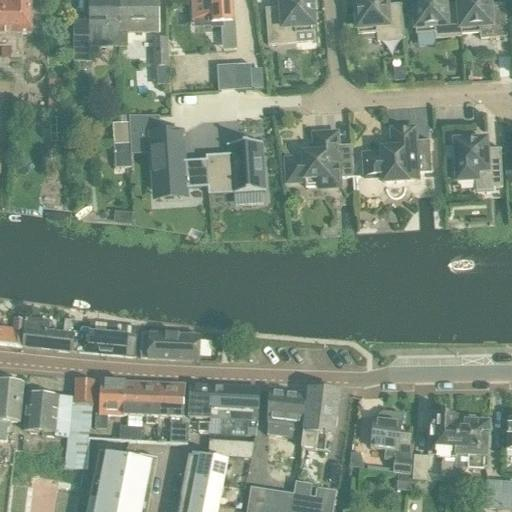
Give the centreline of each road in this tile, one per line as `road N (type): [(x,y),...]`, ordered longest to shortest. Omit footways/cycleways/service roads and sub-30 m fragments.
road 1 (tertiary): [(511,377),(0,360)]
road 2 (residential): [(511,109),(488,93),(341,102)]
road 3 (residential): [(341,102),(187,111)]
